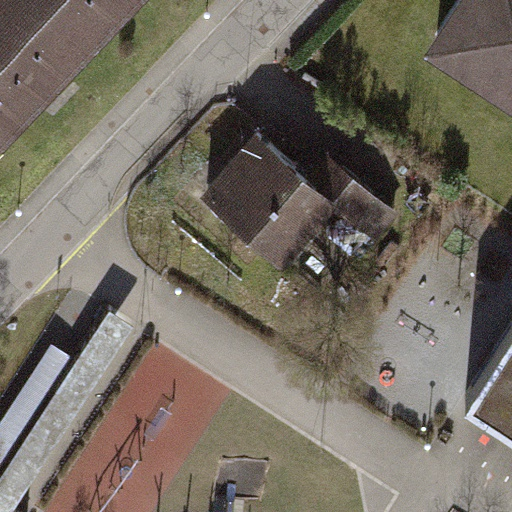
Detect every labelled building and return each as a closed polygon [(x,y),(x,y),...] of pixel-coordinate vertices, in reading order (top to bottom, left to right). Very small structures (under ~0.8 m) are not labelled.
[(0,0),(0,119),(11,130),(139,0),(0,0)] [(511,0),(439,0),(420,29),(511,89),(511,0)] [(334,209),(238,134),(189,196),(285,271),(334,209)] [(29,511),(37,500),(19,488),(138,308),(99,282),(0,431),(0,511),(29,511)] [(511,313),(453,404),(511,442),(511,313)]
